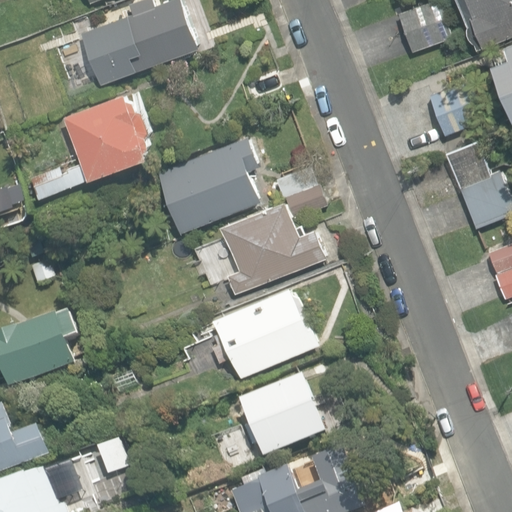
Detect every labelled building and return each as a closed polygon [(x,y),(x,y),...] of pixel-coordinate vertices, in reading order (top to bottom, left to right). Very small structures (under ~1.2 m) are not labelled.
[(203,45),(186,0),(169,0),(159,4),(157,0),(141,0),(132,4),(136,15),(56,44),(69,79),(65,81),(70,94),(203,45)] [(440,0),(401,14),(414,50),(455,35),(442,0),(440,0)] [(478,42),(480,48),(511,35),(511,0),(461,0),(471,24),(470,25),(470,26),(470,27),(470,28),(470,29),(470,30),(470,31),(470,32),(470,33),(470,34),(471,34),(471,35),(471,36),(472,37),(472,38),(473,38),(473,39),(474,39),(474,40),(475,40),(475,41),(476,41),(477,42),(478,42)] [(495,63),(511,106),(511,42),(506,45),(511,58),(495,63)] [(244,83),(252,101),(285,87),(278,69),(244,83)] [(34,175),(42,197),(153,155),(151,149),(155,143),(152,134),(154,129),(147,110),(141,108),(138,99),(131,98),(129,92),(68,114),(86,162),(70,168),(71,171),(65,174),(62,164),(34,175)] [(160,169),(184,231),(265,200),(253,169),(264,165),(252,134),(160,169)] [(449,152),(457,170),(487,158),(479,140),(449,152)] [(487,158),(457,170),(479,226),(511,213),(511,192),(502,168),(492,172),(487,158)] [(230,275),(237,292),(328,256),(317,228),(308,231),(305,224),(299,226),(296,219),(331,205),(314,163),(278,177),(288,201),(225,226),(242,270),(230,275)] [(34,262),(39,281),(57,276),(52,257),(34,262)] [(511,266),(497,272),(507,298),(511,296),(511,266)] [(235,355),(244,376),(323,343),(308,308),(305,309),(295,284),(219,316),(224,330),(218,332),(221,341),(216,343),(223,360),(235,355)] [(0,335),(0,353),(12,387),(37,378),(39,382),(56,376),(55,372),(79,363),(71,340),(83,336),(73,309),(0,335)] [(115,378),(120,392),(139,385),(134,371),(115,378)] [(260,443),(266,457),(330,433),(308,376),(244,401),(253,425),(248,427),(255,445),(260,443)] [(0,474),(54,454),(44,427),(20,436),(7,401),(0,404),(0,474)] [(233,488),(241,511),(312,511),(296,465),(261,477),(259,472),(242,478),(245,485),(233,488)] [(0,511),(71,511),(68,503),(62,505),(49,469),(32,475),(31,473),(0,483),(0,511)] [(447,511),(439,488),(383,511),(447,511)]
